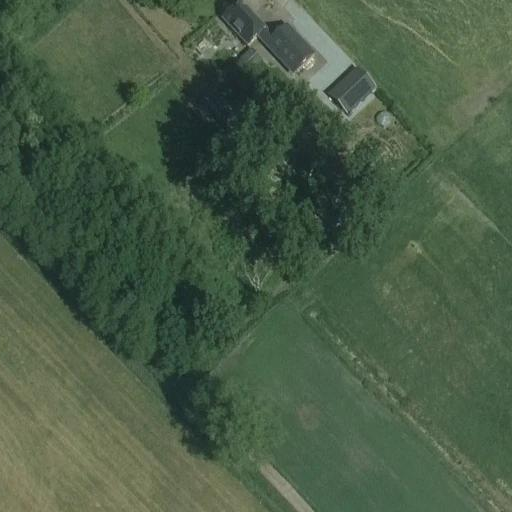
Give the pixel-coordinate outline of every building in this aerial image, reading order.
[(240,6),(222,23),(247,49),(257,40),(267,50),(270,47),(296,76),(314,59),(287,30),(273,42),(265,33),(240,6)] [(251,53),(239,65),(249,76),(261,64),(251,53)] [(333,104),(346,118),(374,92),(369,87),(356,73),(346,82),(328,99),(333,104)] [(224,111),(213,96),(212,95),(202,103),(203,104),(214,119),(224,111)] [(189,171),(168,191),(178,202),(185,196),(197,208),(211,195),(189,171)]
